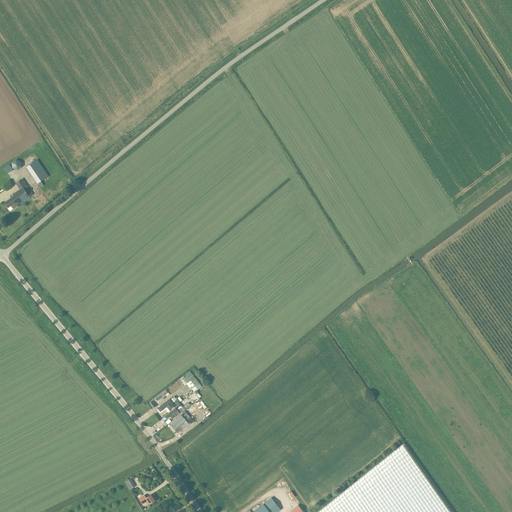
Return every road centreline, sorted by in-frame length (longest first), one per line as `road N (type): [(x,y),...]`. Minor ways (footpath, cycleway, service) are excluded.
road 1 (unclassified): [(1,252),(143,128),(317,0)]
road 2 (unclassified): [(198,511),(145,430),(1,252)]
